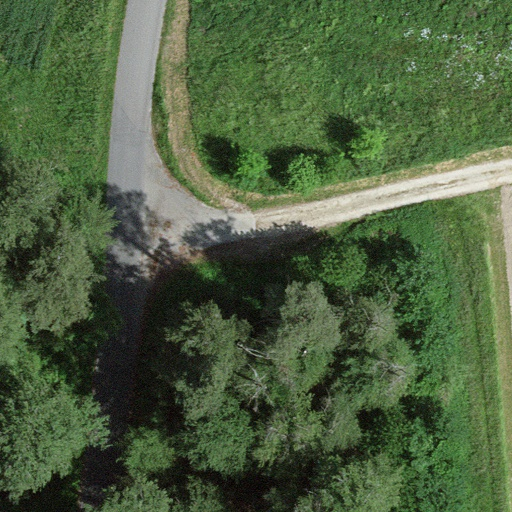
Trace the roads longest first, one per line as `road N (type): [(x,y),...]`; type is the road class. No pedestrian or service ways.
road 1 (tertiary): [(98,511),(115,371),(128,116),(146,0)]
road 2 (track): [(118,250),(511,174)]
